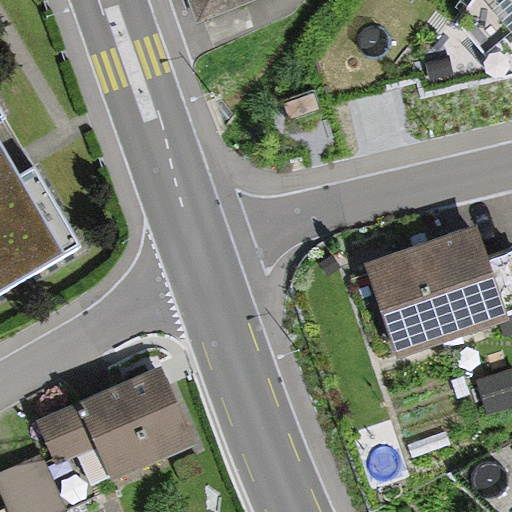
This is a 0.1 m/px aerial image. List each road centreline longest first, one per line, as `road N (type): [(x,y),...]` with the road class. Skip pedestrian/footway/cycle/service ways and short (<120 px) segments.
road 1 (residential): [(193,242),(511,163)]
road 2 (secondary): [(204,268),(305,511)]
road 3 (secondary): [(108,0),(193,242)]
road 4 (residential): [(204,268),(0,376)]
